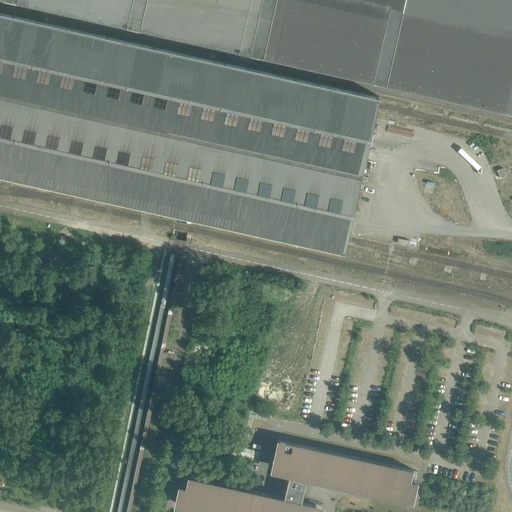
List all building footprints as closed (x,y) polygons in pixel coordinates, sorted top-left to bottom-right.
[(511,0),(17,0),(191,39),(220,45),(240,50),(240,49),(511,110),(511,93),(511,92),(511,0)] [(0,172),(3,173),(12,175),(73,189),(85,191),(127,201),(143,204),(152,206),(177,212),(180,213),(344,249),(345,242),(346,237),(351,215),(359,181),(359,179),(378,96),(241,66),(239,65),(161,48),(0,11),(0,172)] [(302,502),(308,474),(413,498),(417,482),(410,480),(412,469),(278,439),(272,466),(289,470),(283,498),(189,476),(186,487),(179,486),(175,502),(221,511),(314,511),(316,505),(302,502)] [(171,442),(166,466),(176,468),(182,445),(171,442)] [(231,445),(229,457),(258,463),(260,451),(231,445)]
